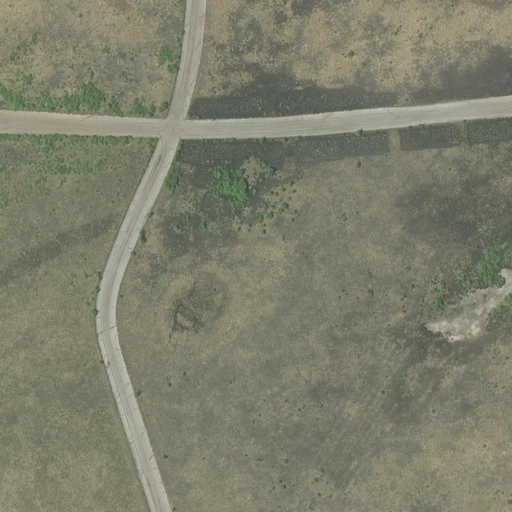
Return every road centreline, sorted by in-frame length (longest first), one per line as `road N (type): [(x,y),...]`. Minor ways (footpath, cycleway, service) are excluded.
road 1 (track): [(195,0),(172,128),(107,296),(110,348),(162,511)]
road 2 (track): [(511,105),(313,127),(0,120)]
